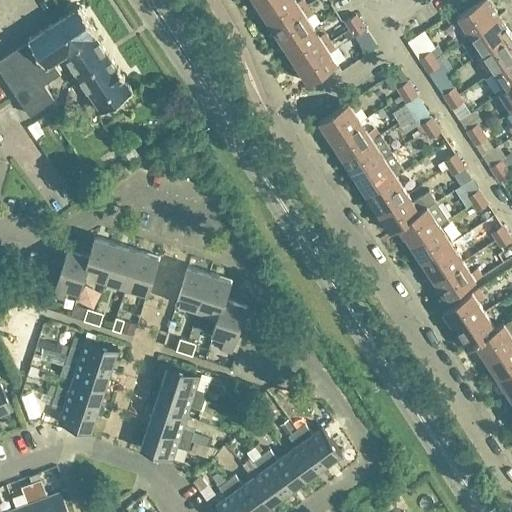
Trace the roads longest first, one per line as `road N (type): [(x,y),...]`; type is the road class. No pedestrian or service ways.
road 1 (residential): [(307,511),(358,476),(365,438),(308,356),(286,348),(269,328),(251,273),(219,220),(123,190),(57,246),(0,228)]
road 2 (secondary): [(483,511),(147,0)]
road 3 (residential): [(511,492),(277,123)]
road 4 (residential): [(182,511),(150,470),(70,440),(0,471)]
road 5 (residential): [(511,214),(397,46)]
road 6 (residential): [(397,46),(277,123)]
